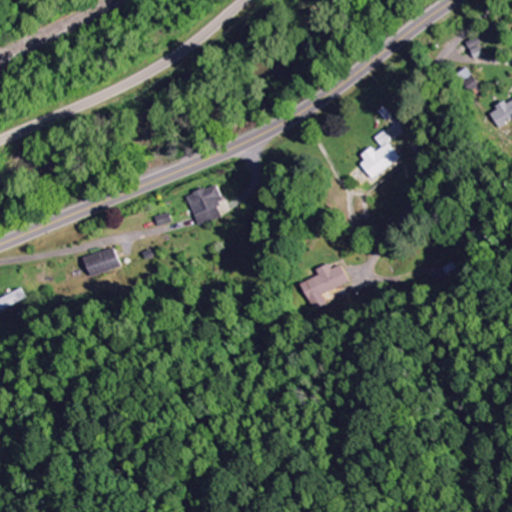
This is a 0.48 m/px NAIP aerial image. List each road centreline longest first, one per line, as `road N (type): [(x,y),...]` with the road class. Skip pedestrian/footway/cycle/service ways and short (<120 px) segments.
road 1 (secondary): [(0,246),(261,137),(459,0)]
road 2 (residential): [(496,0),(426,75),(421,189),(364,268)]
road 3 (tertiary): [(0,140),(142,76),(246,0)]
road 4 (residential): [(131,238),(244,200),(257,179),(251,141)]
